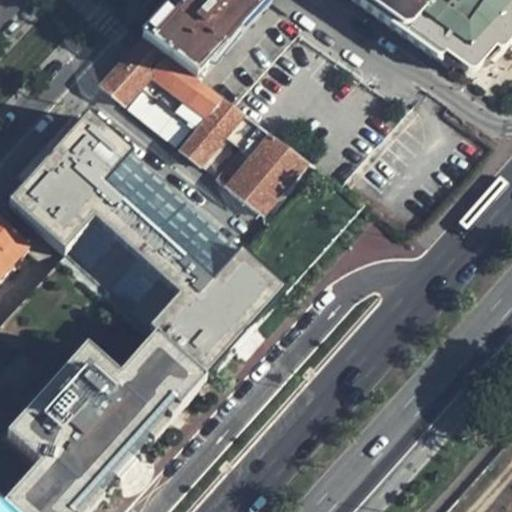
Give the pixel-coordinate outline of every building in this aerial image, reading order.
[(176,0),(173,3),(139,41),(143,43),(194,80),(263,4),(256,0),(176,0)] [(341,0),(447,71),(490,68),(503,54),(511,43),(511,0),(461,0),(460,0),(341,0)] [(194,80),(143,43),(113,78),(101,91),(115,102),(122,108),(140,88),(145,92),(128,112),(159,137),(176,116),(201,86),(194,80)] [(223,102),(201,86),(176,116),(197,133),(223,102)] [(229,134),(244,146),(259,127),(223,102),(197,133),(181,153),(199,170),(229,134)] [(70,144),(46,170),(204,304),(241,260),(93,126),(89,123),(70,144)] [(259,127),(244,146),(258,158),(229,191),(263,218),(308,165),(259,127)] [(6,214),(60,262),(204,390),(250,342),(204,304),(46,170),(23,196),(6,214)] [(288,239),(333,185),(315,171),(270,225),(288,239)] [(361,208),(333,185),(288,239),(270,225),(241,260),(204,304),(250,342),(276,311),(361,208)] [(0,328),(1,330),(60,262),(6,214),(0,209),(0,328)] [(0,328),(0,509),(3,511),(91,511),(88,509),(130,462),(170,417),(176,422),(204,390),(60,262),(1,330),(0,328)]
